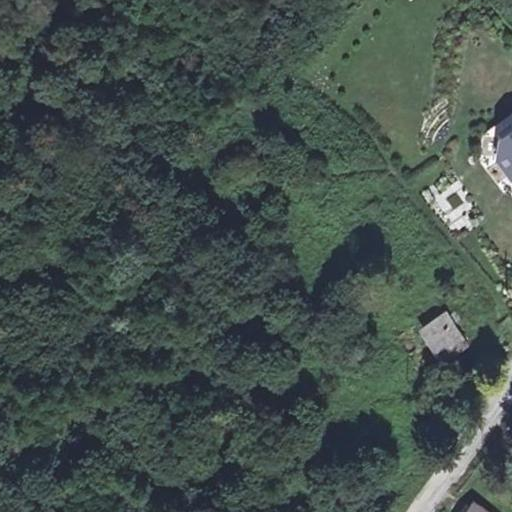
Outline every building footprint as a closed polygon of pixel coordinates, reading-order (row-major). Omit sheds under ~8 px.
[(511,108),(484,131),(495,139),(511,129),(511,108)] [(511,129),(495,139),(497,159),(511,181),(511,129)] [(444,213),(462,204),(457,192),(438,201),(444,213)] [(443,309),(423,324),(444,352),(463,337),(443,309)] [(491,511),(475,499),(465,511),(491,511)]
